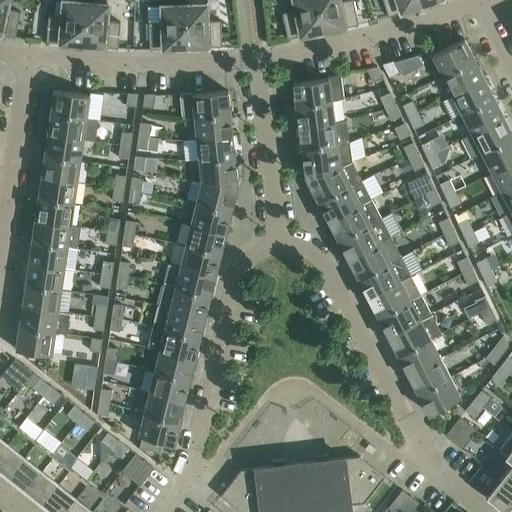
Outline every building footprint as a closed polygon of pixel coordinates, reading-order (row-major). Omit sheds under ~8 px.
[(0,0),(0,35),(15,39),(21,12),(7,10),(9,0),(0,0)] [(323,32),(316,0),(293,0),(296,11),(282,13),(288,40),(323,32)] [(339,0),(316,0),(323,32),(359,25),(353,0),(349,0),(340,2),(339,0)] [(423,6),(420,0),(382,0),(388,17),(423,6)] [(46,43),(82,46),(86,3),(64,1),(62,18),(49,17),(46,43)] [(86,3),(82,46),(118,49),(121,23),(107,22),(109,5),(86,3)] [(186,49),(184,5),(162,6),(162,23),(149,23),(150,50),(186,49)] [(207,5),(184,5),(186,49),(222,47),(221,21),(208,21),(207,5)] [(465,40),(433,56),(443,76),(475,60),(465,40)] [(475,60),(443,76),(453,95),(485,79),(475,60)] [(399,72),(393,62),(383,65),(389,77),(399,72)] [(377,67),(367,69),(373,83),(383,78),(377,67)] [(293,84),(296,106),(332,101),(329,79),(293,84)] [(485,79),(453,95),(462,115),(494,98),(485,79)] [(54,91),(51,113),(86,118),(90,96),(54,91)] [(193,94),(180,94),(183,119),(195,118),(230,114),(228,91),(193,95),(193,94)] [(139,94),(128,93),(126,106),(137,108),(139,94)] [(380,97),(385,109),(395,105),(390,93),(380,97)] [(153,108),(155,94),(145,95),(143,107),(153,108)] [(494,98),(462,115),(472,134),(504,118),(494,98)] [(332,101),(296,106),(299,128),(335,123),(332,101)] [(403,106),(408,118),(418,113),(412,101),(403,106)] [(395,105),(385,109),(391,121),(401,116),(395,105)] [(51,113),(48,135),(83,140),(86,118),(51,113)] [(418,113),(408,118),(414,129),(423,125),(418,113)] [(195,118),(197,139),(233,135),(230,114),(195,118)] [(511,132),(504,118),(472,134),(461,139),(471,159),(482,153),(511,137),(511,132)] [(140,123),(138,136),(149,137),(151,124),(140,123)] [(335,123),(299,128),(302,149),(337,144),(335,123)] [(404,124),(394,128),(400,140),(410,136),(404,124)] [(122,132),(120,145),(131,147),(133,134),(122,132)] [(48,135),(45,156),(80,161),(83,140),(48,135)] [(233,135),(197,139),(199,161),(235,157),(233,135)] [(149,137),(138,136),(136,148),(147,150),(149,137)] [(511,137),(482,153),(492,173),(511,162),(511,137)] [(421,145),(426,157),(436,152),(431,140),(421,145)] [(337,144),(302,149),(305,171),(340,166),(352,162),(349,143),(337,144)] [(403,147),(409,159),(419,155),(413,143),(403,147)] [(131,147),(120,145),(118,158),(129,160),(131,147)] [(436,152),(426,157),(432,169),(442,164),(436,152)] [(419,155),(409,159),(414,171),(424,166),(419,155)] [(45,156),(41,177),(77,183),(80,161),(45,156)] [(133,169),(134,169),(144,171),(146,158),(135,156),(133,169)] [(235,157),(199,161),(201,182),(237,179),(235,157)] [(511,162),(492,173),(502,192),(511,187),(511,162)] [(340,166),(305,171),(305,177),(318,202),(350,185),(340,166)] [(116,175),(114,188),(125,189),(126,176),(116,175)] [(41,177),(38,199),(74,204),(77,183),(41,177)] [(132,177),(130,190),(141,192),(143,179),(132,177)] [(420,183),(425,195),(435,190),(430,178),(420,183)] [(201,182),(196,203),(231,212),(238,185),(237,179),(201,182)] [(350,185),(318,202),(328,221),(366,202),(371,199),(361,180),(350,185)] [(439,184),(445,196),(455,192),(449,180),(439,184)] [(511,187),(502,192),(511,212),(511,211),(511,187)] [(125,189),(114,188),(112,201),(123,202),(125,189)] [(141,192),(130,190),(128,203),(139,204),(141,192)] [(435,190),(425,195),(431,207),(441,202),(435,190)] [(455,192),(445,196),(450,208),(460,203),(455,192)] [(38,199),(35,220),(71,226),(74,204),(38,199)] [(366,202),(328,221),(338,240),(381,218),(371,199),(366,202)] [(196,203),(191,224),(226,233),(231,212),(196,203)] [(511,211),(511,212),(503,216),(511,234),(511,211)] [(109,218),(107,231),(118,232),(120,220),(109,218)] [(381,218),(338,240),(348,259),(380,243),(391,237),(381,218)] [(438,223),(444,234),(454,230),(448,218),(438,223)] [(458,224),(463,236),(473,231),(468,219),(458,224)] [(35,220),(32,242),(67,247),(71,226),(35,220)] [(126,220),(124,233),(135,235),(136,222),(126,220)] [(191,224),(186,245),(221,254),(226,233),(191,224)] [(454,230),(444,234),(449,246),(459,242),(454,230)] [(118,232),(107,231),(106,244),(116,245),(118,232)] [(473,231),(463,236),(469,247),(479,243),(473,231)] [(135,235),(124,233),(122,246),(133,248),(135,235)] [(67,247),(32,242),(29,263),(64,269),(74,270),(78,249),(67,247)] [(380,243),(348,259),(359,279),(391,262),(380,243)] [(186,245),(181,267),(215,275),(221,254),(186,245)] [(401,257),(391,262),(359,279),(369,298),(411,276),(401,257)] [(457,262),(462,274),(472,269),(467,257),(457,262)] [(476,263),(482,275),(491,270),(486,258),(476,263)] [(103,261),(101,274),(112,275),(114,263),(103,261)] [(120,261),(118,274),(129,276),(130,263),(120,261)] [(29,263),(26,285),(61,290),(64,269),(29,263)] [(169,264),(164,285),(210,296),(215,275),(181,267),(169,264)] [(472,269),(462,274),(468,286),(478,281),(472,269)] [(491,270),(482,275),(487,287),(497,282),(491,270)] [(112,275),(101,274),(99,287),(110,288),(112,275)] [(129,276),(118,274),(116,287),(127,289),(129,276)] [(411,276),(369,298),(378,317),(421,295),(411,276)] [(26,285),(22,306),(58,311),(61,290),(26,285)] [(164,285),(158,306),(205,317),(210,296),(164,285)] [(421,295),(378,317),(388,336),(431,314),(421,295)] [(475,301),(481,313),(490,308),(485,296),(475,301)] [(97,304),(95,317),(106,318),(107,305),(97,304)] [(113,304),(112,317),(122,319),(124,306),(113,304)] [(22,306),(19,327),(55,333),(58,311),(22,306)] [(205,317),(158,306),(153,327),(165,330),(200,338),(205,317)] [(490,308),(481,313),(486,324),(496,320),(490,308)] [(431,314),(388,336),(398,355),(430,339),(441,333),(431,314)] [(106,318),(95,317),(93,329),(104,331),(106,318)] [(122,319),(112,317),(110,330),(120,332),(122,319)] [(55,333),(19,327),(16,350),(52,355),(55,333)] [(165,330),(160,351),(195,359),(200,338),(165,330)] [(503,335),(494,348),(502,355),(508,346),(503,335)] [(102,339),(92,338),(90,351),(101,352),(102,339)] [(430,339),(398,355),(408,375),(440,358),(430,339)] [(107,347),(105,360),(116,362),(118,349),(107,347)] [(502,355),(494,348),(486,358),(494,365),(502,355)] [(160,351),(154,372),(189,380),(195,359),(160,351)] [(511,359),(508,357),(500,367),(510,374),(511,371),(511,359)] [(440,358),(408,375),(418,394),(450,377),(440,358)] [(15,359),(1,376),(20,391),(33,374),(15,359)] [(116,362),(105,360),(103,373),(114,375),(116,362)] [(510,374),(500,367),(492,377),(501,384),(510,374)] [(154,372),(149,393),(184,401),(189,380),(154,372)] [(450,377),(418,394),(429,414),(461,397),(450,377)] [(33,388),(43,396),(50,387),(40,379),(33,388)] [(50,387),(43,396),(53,404),(60,395),(50,387)] [(101,389),(99,402),(110,403),(112,390),(101,389)] [(481,390),(473,401),(483,408),(491,398),(481,390)] [(149,393),(144,414),(179,422),(184,401),(149,393)] [(483,408),(473,401),(465,411),(475,418),(483,408)] [(110,403),(99,402),(97,414),(108,416),(110,403)] [(67,415),(77,423),(84,414),(74,406),(67,415)] [(0,450),(19,427),(1,412),(0,412),(0,450)] [(84,414),(77,423),(87,431),(95,422),(84,414)] [(179,422),(144,414),(139,435),(142,436),(139,448),(159,453),(162,441),(173,444),(179,422)] [(445,436),(462,449),(477,431),(460,417),(445,436)] [(19,427),(0,450),(0,467),(9,474),(36,440),(19,427)] [(101,442),(111,450),(118,441),(108,433),(101,442)] [(511,433),(499,450),(511,460),(511,433)] [(36,440),(9,474),(26,487),(53,454),(36,440)] [(118,441),(111,450),(121,458),(128,449),(118,441)] [(53,454),(26,487),(43,501),(70,467),(53,454)] [(122,471),(140,486),(153,469),(135,454),(122,471)] [(241,470),(220,496),(240,511),(350,511),(350,505),(365,503),(386,477),(359,456),(327,460),(327,455),(316,456),(316,461),(284,465),(284,460),(273,461),(273,466),(241,470)] [(511,464),(487,496),(506,511),(511,503),(511,464)] [(70,467),(43,501),(56,511),(61,511),(87,481),(70,467)] [(87,481),(61,511),(89,511),(91,509),(93,510),(105,495),(87,481)] [(391,511),(412,511),(419,504),(402,490),(388,509),(391,511)] [(463,511),(451,502),(443,511),(463,511)]
